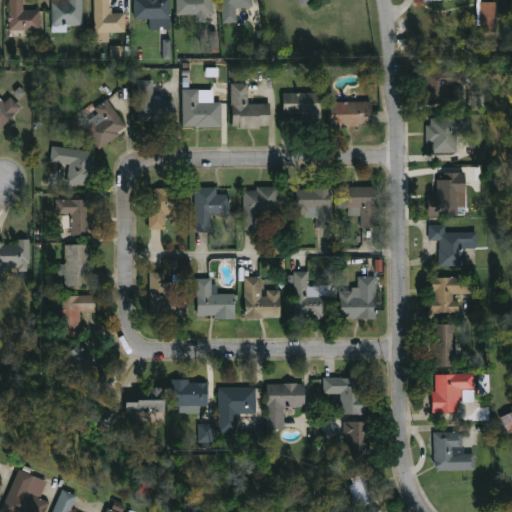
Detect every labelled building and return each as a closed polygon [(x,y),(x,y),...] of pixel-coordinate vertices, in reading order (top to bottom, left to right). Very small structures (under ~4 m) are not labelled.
[(10,30),(10,0),(24,0),(24,10),(41,10),(41,30),(10,30)] [(83,0),(83,25),(52,25),(52,0),(83,0)] [(125,33),(95,33),(95,0),(112,0),(112,14),(125,14),(125,33)] [(150,29),(150,19),(135,19),(135,0),(170,0),(170,29),(150,29)] [(196,15),(178,15),(178,0),(213,0),(213,21),(196,21),(196,15)] [(222,22),(222,0),(253,0),(253,8),(237,8),(237,22),(222,22)] [(475,0),(481,0),(481,1),(495,1),(495,32),(480,32),(480,25),(475,25),(475,0)] [(466,70),(424,70),(424,104),(449,104),(449,86),(466,86),(466,70)] [(136,121),(136,80),(154,80),(154,121),(136,121)] [(230,128),(230,83),(247,83),(247,104),(270,104),(270,128),(230,128)] [(221,102),(221,127),(182,127),(182,89),(199,89),(199,102),(221,102)] [(320,92),(320,123),(304,123),(304,116),(283,116),(283,92),(320,92)] [(2,131),(0,129),(0,98),(6,104),(11,98),(23,109),(2,131)] [(93,107),(107,99),(126,129),(99,147),(87,127),(100,119),(93,107)] [(328,101),(371,101),(371,127),(328,127),(328,101)] [(457,154),(426,153),(426,120),(457,120),(457,154)] [(90,185),(67,183),(68,164),(50,163),(51,147),(93,150),(90,185)] [(468,216),(433,216),(433,172),(468,172),(468,216)] [(361,207),(337,207),(337,186),(376,186),(375,228),(360,228),(361,207)] [(194,187),(216,187),(216,194),(229,194),(229,214),(211,214),(211,230),(194,230),(194,187)] [(243,187),(276,187),(275,229),(243,228),(243,187)] [(330,187),(330,228),(315,228),(315,215),(296,215),(296,187),(330,187)] [(148,231),(149,188),(188,189),(187,232),(148,231)] [(70,234),(70,215),(55,215),(55,199),(95,199),(95,234),(70,234)] [(438,241),(428,241),(429,225),(453,225),(453,232),(468,232),(468,265),(438,265),(438,241)] [(0,243),(31,243),(31,274),(0,274),(0,243)] [(89,244),(89,286),(65,286),(65,244),(89,244)] [(308,285),(330,285),(330,318),(292,318),(292,271),(308,271),(308,285)] [(150,312),(150,272),(177,272),(177,312),(150,312)] [(244,276),(261,276),(261,288),(281,288),(281,317),(244,317),(244,276)] [(375,317),(340,317),(340,290),(358,290),(358,276),(375,276),(375,317)] [(463,277),(463,293),(453,293),(453,312),(426,312),(426,277),(463,277)] [(213,284),(212,293),(234,293),(233,318),(196,317),(196,284),(213,284)] [(95,311),(79,311),(79,336),(61,336),(61,295),(95,295),(95,311)] [(427,365),(427,323),(447,323),(447,365),(427,365)] [(104,378),(82,390),(63,355),(85,343),(104,378)] [(450,373),(450,410),(430,410),(430,373),(450,373)] [(323,377),(364,377),(364,413),(340,413),(340,393),(323,393),(323,377)] [(208,406),(168,406),(168,381),(208,381),(208,406)] [(305,384),(305,407),(284,407),(284,429),(266,429),(266,383),(305,384)] [(127,411),(126,387),(164,386),(164,410),(127,411)] [(218,431),(218,387),(255,387),(255,414),(236,414),(236,431),(218,431)] [(506,434),(511,432),(511,417),(511,413),(501,416),(506,434)] [(368,449),(342,449),(342,420),(368,420),(368,449)] [(470,469),(430,469),(430,431),(459,431),(459,453),(470,453),(470,469)] [(48,480),(41,497),(51,501),(46,511),(12,511),(3,508),(20,468),(48,480)] [(348,480),(355,507),(377,502),(370,474),(348,480)] [(79,494),(73,510),(77,511),(53,511),(63,488),(79,494)] [(104,511),(123,511),(125,506),(114,502),(112,510),(106,508),(104,511)]
